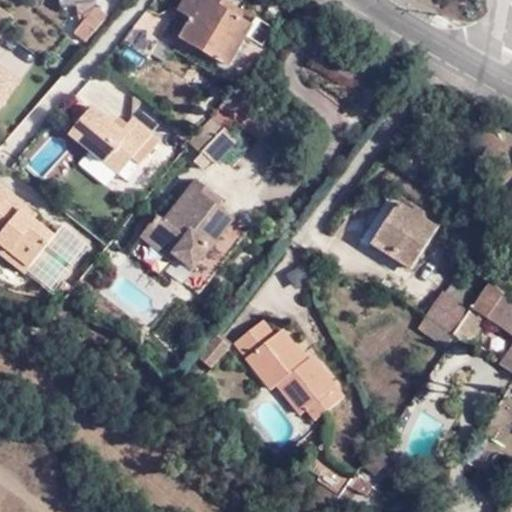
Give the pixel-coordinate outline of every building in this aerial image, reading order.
[(76,26),(87,33),(109,7),(100,0),(83,0),(86,13),(76,26)] [(208,0),(187,0),(180,13),(195,21),(184,40),(229,67),(252,27),(241,21),(241,20),(208,0)] [(244,14),(220,0),(208,0),(241,20),(244,14)] [(0,60),(0,107),(22,76),(0,60)] [(136,95),(135,118),(154,134),(138,154),(145,160),(173,126),(136,95)] [(93,137),(86,146),(121,174),(138,154),(154,134),(135,118),(125,129),(95,105),(79,126),(93,137)] [(212,161),(216,165),(222,158),(234,169),(250,151),(238,141),(225,130),(213,119),(191,144),(204,156),(205,154),(212,161)] [(72,134),(86,146),(93,137),(79,126),(72,134)] [(409,149),(403,159),(426,174),(432,163),(409,149)] [(203,170),(212,161),(205,154),(204,156),(196,164),(203,170)] [(159,217),(142,238),(173,262),(177,257),(195,270),(234,220),(216,207),(210,203),(215,195),(197,181),(165,222),(159,217)] [(0,237),(0,241),(30,266),(56,235),(36,218),(24,209),(28,205),(0,182),(0,226),(5,231),(0,237)] [(210,203),(216,207),(221,200),(215,195),(210,203)] [(361,245),(370,250),(375,242),(399,205),(390,199),(389,200),(361,245)] [(39,214),(28,205),(24,209),(36,218),(39,214)] [(394,259),(411,270),(438,228),(399,205),(375,242),(397,255),(394,259)] [(173,262),(142,238),(142,240),(132,251),(162,276),(166,271),(199,296),(249,232),(234,220),(195,270),(177,257),(173,262)] [(0,251),(25,273),(30,266),(0,241),(0,251)] [(375,242),(370,250),(408,275),(411,270),(394,259),(397,255),(375,242)] [(305,267),(287,279),(295,292),(314,281),(305,267)] [(447,295),(470,312),(479,298),(456,282),(447,295)] [(470,312),(457,332),(473,343),(489,318),(511,332),(511,348),(502,363),(511,369),(511,297),(505,293),(490,283),(479,298),(470,312)] [(457,332),(470,312),(447,295),(430,319),(453,336),(457,332)] [(152,338),(188,352),(205,310),(169,296),(152,338)] [(452,338),(453,336),(430,319),(422,330),(444,348),(452,338)] [(307,361),(300,368),(294,362),(297,360),(289,350),(293,346),(281,332),(274,338),(262,323),(235,346),(272,392),(277,387),(302,416),(308,412),(316,422),(343,399),(310,359),(307,361)] [(230,350),(218,340),(200,362),(212,372),(230,350)] [(307,361),(293,346),(289,350),(297,360),(294,362),(300,368),(307,361)] [(400,468),(382,453),(366,471),(378,481),(386,472),(392,477),(400,468)] [(321,473),(339,491),(355,475),(337,457),(321,473)]
